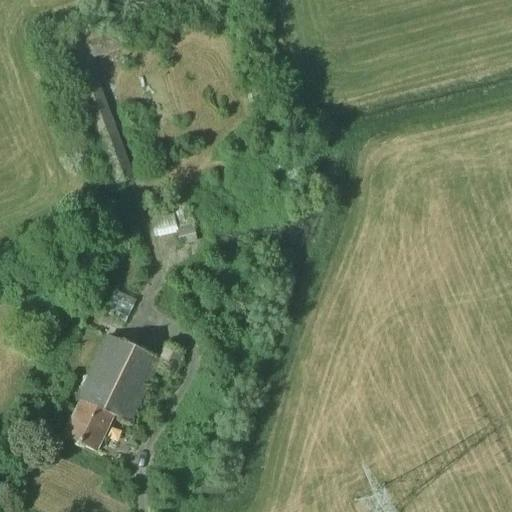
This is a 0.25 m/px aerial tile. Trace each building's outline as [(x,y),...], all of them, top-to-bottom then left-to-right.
[(81,33),(65,39),(117,183),(133,177),(90,59),(123,48),(118,31),(84,43),(81,33)] [(269,109),(262,85),(249,89),(256,113),(269,109)] [(172,208),(149,213),(150,219),(155,238),(193,229),(186,199),(171,202),(172,208)] [(121,307),(138,310),(141,296),(124,292),(121,307)] [(128,424),(156,367),(171,375),(182,353),(166,345),(158,361),(108,336),(78,400),(80,401),(63,437),(95,452),(113,416),(128,424)]
